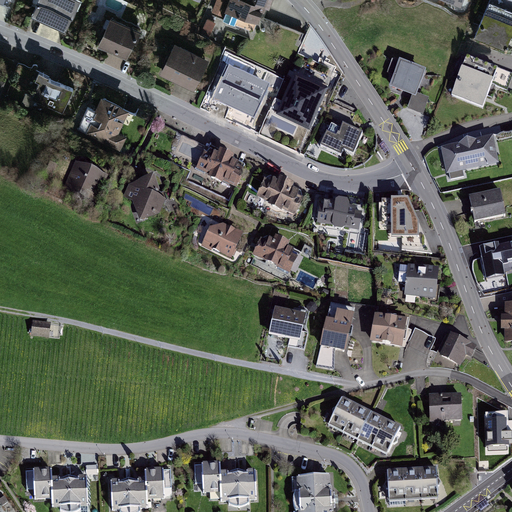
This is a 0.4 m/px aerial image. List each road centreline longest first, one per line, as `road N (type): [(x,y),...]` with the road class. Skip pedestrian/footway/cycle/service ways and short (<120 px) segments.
road 1 (residential): [(0,30),(325,179),(362,183),(414,167)]
road 2 (residential): [(0,441),(129,452),(221,430),(251,435),(353,464),(370,511)]
road 3 (track): [(345,389),(0,312)]
road 4 (residential): [(414,167),(485,341),(511,385)]
road 5 (residential): [(297,0),(414,167)]
road 6 (residential): [(511,395),(433,370),(345,389)]
